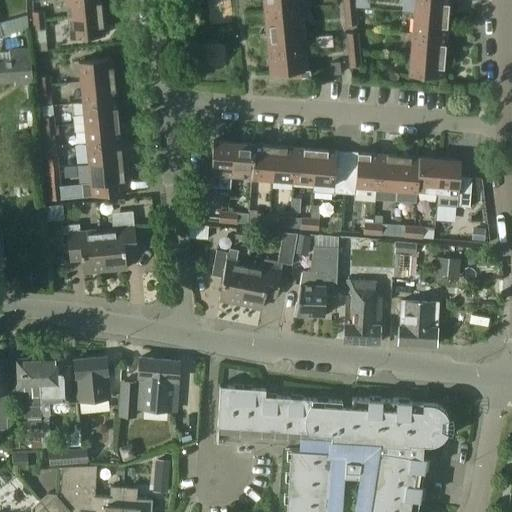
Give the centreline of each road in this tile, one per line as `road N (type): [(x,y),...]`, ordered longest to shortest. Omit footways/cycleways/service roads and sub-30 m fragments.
road 1 (residential): [(502,115),(165,101)]
road 2 (unclassified): [(503,382),(184,338)]
road 3 (residential): [(184,338),(165,101)]
road 4 (residential): [(0,313),(184,338)]
road 5 (residential): [(477,511),(503,382)]
